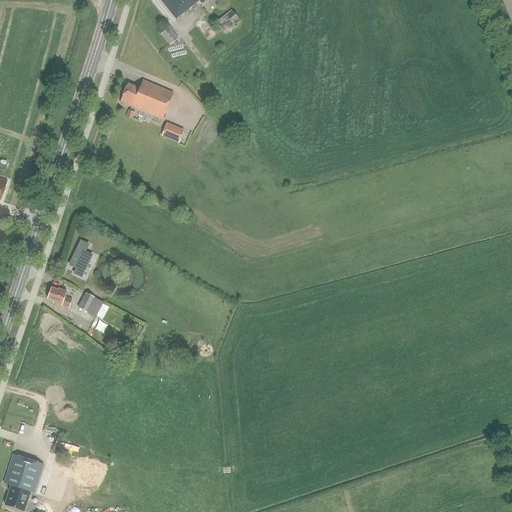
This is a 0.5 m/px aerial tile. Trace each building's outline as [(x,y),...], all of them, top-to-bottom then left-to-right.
[(159,0),(175,19),(199,1),(209,13),(225,0),(159,0)] [(239,21),(232,10),(215,23),(223,33),(239,21)] [(170,46),(178,39),(170,27),(160,34),(170,46)] [(161,121),(173,93),(142,80),(139,88),(128,84),(119,102),(131,107),(132,107),(135,108),(135,109),(161,121)] [(132,119),(134,112),(128,110),(125,117),(132,119)] [(184,131),(167,123),(161,137),(178,144),(184,131)] [(85,242),(77,239),(68,264),(76,267),(74,272),(82,275),(89,252),(82,250),(85,242)] [(68,308),(71,300),(64,297),(66,292),(58,289),(57,290),(51,288),(47,299),(53,301),(52,303),(61,306),(68,308)] [(94,317),(98,309),(101,302),(95,299),(95,298),(85,293),(77,308),(94,317)] [(136,324),(129,336),(135,339),(141,327),(136,324)] [(51,421),(44,442),(73,451),(79,430),(51,421)] [(3,483),(11,486),(4,505),(24,511),(30,492),(34,494),(43,465),(13,454),(3,483)]
